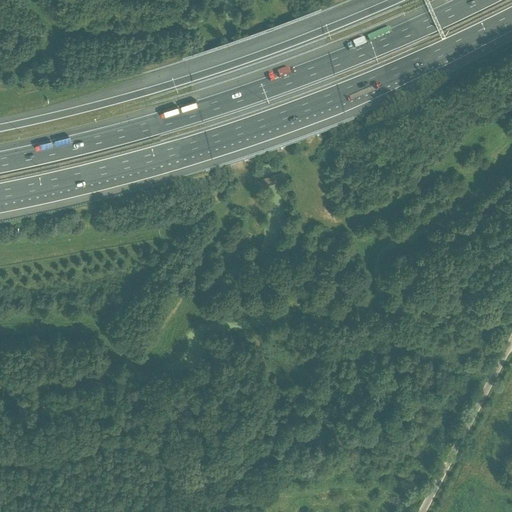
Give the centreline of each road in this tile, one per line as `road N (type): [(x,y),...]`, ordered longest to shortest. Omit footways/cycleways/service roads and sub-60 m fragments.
road 1 (motorway): [(0,194),(274,118),(511,17)]
road 2 (motorway): [(472,0),(331,64),(198,111),(0,162)]
road 3 (motorway): [(393,0),(190,78),(0,127)]
road 4 (unclassified): [(422,511),(511,339)]
